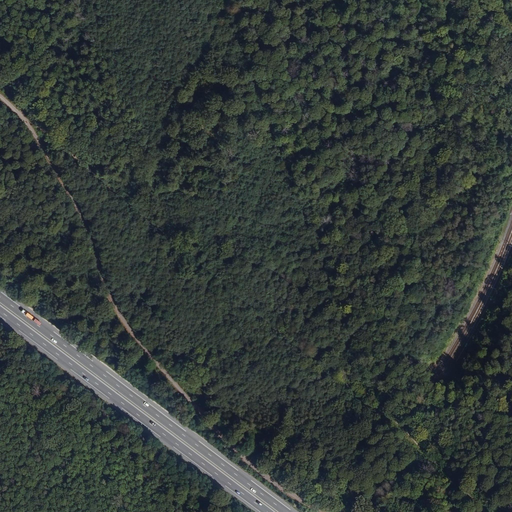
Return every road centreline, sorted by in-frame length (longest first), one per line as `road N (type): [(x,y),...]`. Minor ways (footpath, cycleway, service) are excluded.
road 1 (unknown): [(0,68),(21,116),(490,511)]
road 2 (track): [(324,511),(258,470),(143,346),(115,305),(64,181),(0,95)]
road 3 (unknown): [(374,410),(214,0)]
road 4 (unknown): [(438,0),(453,48),(437,90),(374,410)]
road 5 (motorway): [(286,511),(0,296)]
road 6 (motorway): [(0,310),(266,511)]
road 7 (unknown): [(0,372),(75,401),(221,511)]
road 8 (track): [(511,404),(436,412),(401,393),(374,410)]
